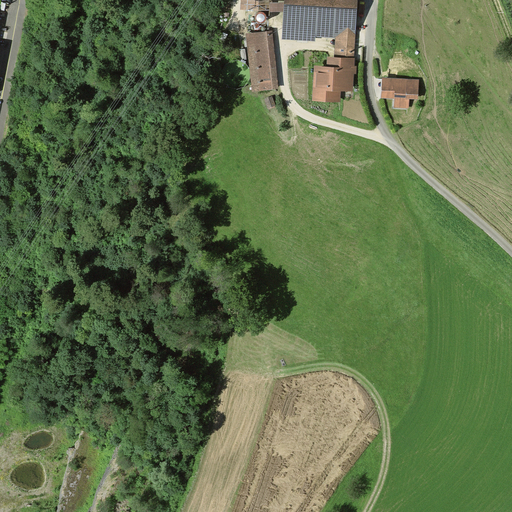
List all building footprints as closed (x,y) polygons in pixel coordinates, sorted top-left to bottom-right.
[(271,0),(240,0),(240,10),(271,12),(272,3),(271,0)] [(284,0),(284,2),(284,12),(282,39),(315,41),(316,37),(336,38),(335,57),(354,58),(357,0),(284,0)] [(284,12),(284,2),(278,3),(272,3),(271,12),(278,12),(284,12)] [(272,30),(246,33),(252,91),(279,89),(272,30)] [(312,101),(340,102),(341,90),(353,91),(354,74),(356,74),(357,66),(354,66),(355,58),(354,58),(335,57),(327,56),(327,66),(314,66),(312,101)] [(418,99),(419,79),(382,77),(381,98),(394,99),(394,107),(409,108),(409,98),(418,99)] [(276,106),(272,96),(264,99),(268,109),(276,106)]
